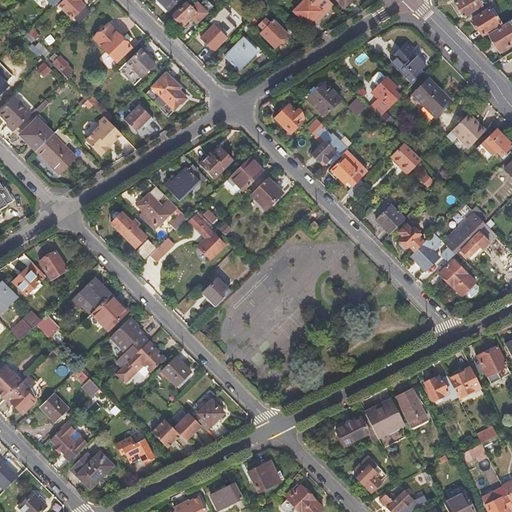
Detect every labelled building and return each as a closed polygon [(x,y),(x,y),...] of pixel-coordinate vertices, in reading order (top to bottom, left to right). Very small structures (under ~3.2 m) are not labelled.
[(75,17),(80,24),(90,14),(79,2),(80,0),(64,0),(59,5),(73,19),(75,17)] [(158,0),(169,11),(179,0),(158,0)] [(335,6),(328,0),(305,0),(294,12),(308,26),(314,20),(317,24),(335,6)] [(458,0),(456,2),(465,18),(483,6),(478,0),(458,0)] [(186,23),(192,17),(196,13),(192,9),(187,3),(174,16),(181,22),(183,20),(186,23)] [(212,20),(229,35),(244,19),(227,4),(212,20)] [(196,13),(192,17),(197,22),(206,14),(197,5),(192,9),(196,13)] [(473,19),(484,36),(489,33),(501,26),(490,8),(473,19)] [(247,25),(251,29),(258,21),(254,18),(250,22),(247,25)] [(275,20),(262,33),(275,47),(289,34),(275,20)] [(501,26),(489,33),(501,52),(511,44),(511,29),(507,22),(501,26)] [(131,48),(109,25),(94,38),(97,41),(93,44),(97,48),(101,45),(118,62),(131,48)] [(211,53),(215,49),(227,38),(214,25),(201,37),(205,41),(202,44),(211,53)] [(245,37),(226,56),(238,70),(258,50),(245,37)] [(215,49),(218,53),(230,41),(227,38),(215,49)] [(418,80),(426,72),(422,68),(426,64),(418,56),(417,58),(411,52),(414,49),(407,42),(394,55),(401,62),(396,67),(407,78),(412,73),(418,80)] [(36,47),(46,58),(51,53),(40,43),(36,47)] [(144,49),(128,64),(120,72),(126,78),(127,76),(135,84),(156,64),(149,57),(151,56),(144,49)] [(56,52),(48,59),(67,78),(75,71),(56,52)] [(46,61),(38,71),(43,76),(50,69),(46,65),(48,63),(46,61)] [(407,78),(413,85),(418,80),(412,73),(407,78)] [(146,95),(168,117),(186,99),(178,90),(180,88),(166,75),(146,95)] [(0,77),(0,93),(8,86),(0,77)] [(379,98),(369,107),(380,118),(389,109),(388,108),(399,97),(393,90),(397,87),(388,78),(373,93),(379,98)] [(429,111),(446,95),(429,78),(413,95),(429,111)] [(326,83),(318,91),(309,101),(325,116),(342,100),(326,83)] [(309,101),(318,91),(315,88),(305,97),(309,101)] [(453,102),(446,95),(429,111),(436,118),(453,102)] [(88,100),(85,97),(79,103),(82,106),(84,104),(88,100)] [(8,125),(14,132),(32,114),(15,98),(0,112),(0,113),(9,124),(8,125)] [(124,108),(131,115),(140,106),(141,105),(135,98),(124,108)] [(358,98),(349,106),(358,116),(366,108),(358,98)] [(94,105),(88,100),(84,104),(89,110),(94,105)] [(104,116),(105,117),(110,122),(113,118),(98,102),(94,105),(97,109),(104,116)] [(43,103),(35,111),(39,114),(46,107),(43,103)] [(290,105),(276,119),(292,134),(305,120),(290,105)] [(131,115),(126,120),(137,131),(144,124),(147,127),(154,121),(140,106),(131,115)] [(99,120),(104,116),(97,109),(93,113),(99,120)] [(388,113),(382,120),(388,126),(395,120),(388,113)] [(480,125),(469,114),(468,116),(479,126),(480,125)] [(479,126),(468,116),(447,136),(453,142),(458,137),(468,148),(486,131),(480,125),(479,126)] [(113,143),(122,135),(110,122),(105,117),(100,122),(99,128),(85,140),(101,156),(109,148),(107,146),(112,141),(113,143)] [(21,135),(37,151),(54,134),(38,118),(21,135)] [(310,128),(317,136),(324,129),(317,121),(310,128)] [(65,146),(71,141),(60,128),(54,134),(37,151),(60,174),(76,157),(65,146)] [(324,129),(317,136),(321,140),(328,132),(324,129)] [(511,147),(511,144),(497,129),(481,144),(492,156),(497,152),(503,157),(511,147)] [(328,162),(332,166),(342,156),(327,141),(314,154),(325,166),(328,162)] [(393,157),(409,174),(420,163),(403,146),(393,157)] [(212,153),(201,164),(214,178),(233,159),(222,148),(214,155),(212,153)] [(348,150),(342,156),(344,158),(345,157),(365,176),(370,172),(348,150)] [(354,187),(361,181),(365,176),(345,157),(344,158),(332,169),(347,184),(349,182),(354,187)] [(264,172),(250,158),(231,177),(245,192),(264,172)] [(207,179),(193,165),(189,169),(188,168),(173,182),(171,180),(166,185),(181,201),(200,181),(202,183),(207,179)] [(427,174),(421,180),(428,188),(434,182),(427,174)] [(283,193),(269,178),(252,195),(266,210),(283,193)] [(354,187),(349,192),(353,196),(365,185),(361,181),(354,187)] [(0,215),(1,215),(0,213),(0,210),(13,201),(6,189),(3,190),(0,185),(0,215)] [(166,196),(157,187),(139,205),(152,219),(148,222),(156,230),(178,208),(170,200),(163,207),(158,202),(166,196)] [(377,221),(390,234),(405,220),(391,206),(377,221)] [(208,209),(204,213),(213,223),(217,218),(208,209)] [(116,221),(122,215),(119,212),(116,213),(113,215),(113,218),(116,221)] [(188,219),(183,213),(171,225),(177,230),(188,219)] [(207,239),(213,233),(210,230),(213,227),(198,213),(190,221),(207,239)] [(443,256),(448,262),(458,252),(485,225),(473,213),(467,220),(470,223),(446,246),(449,250),(443,256)] [(139,221),(137,219),(133,223),(123,214),(122,215),(116,221),(113,224),(125,236),(139,221)] [(443,243),(446,246),(470,223),(467,220),(443,243)] [(139,221),(125,236),(136,248),(143,242),(146,239),(147,238),(138,228),(142,224),(139,221)] [(315,221),(306,230),(313,237),(322,228),(315,221)] [(226,224),(220,230),(226,236),(232,230),(226,224)] [(410,246),(415,252),(427,241),(414,228),(412,230),(407,225),(399,233),(403,238),(401,241),(408,248),(410,246)] [(497,235),(487,225),(459,252),(467,261),(480,247),(483,250),(497,235)] [(207,239),(199,247),(211,260),(225,246),(213,233),(207,239)] [(415,252),(411,256),(426,271),(439,258),(431,249),(440,239),(434,233),(427,241),(415,252)] [(158,249),(152,255),(158,262),(175,244),(169,238),(162,245),(158,249)] [(139,250),(147,260),(152,255),(158,249),(149,240),(148,241),(145,244),(139,250)] [(480,247),(467,261),(469,263),(483,250),(480,247)] [(57,252),(41,261),(52,280),(68,270),(57,252)] [(461,299),(463,297),(474,286),(477,284),(454,261),(441,274),(455,289),(452,292),(458,298),(461,299)] [(47,277),(34,263),(15,283),(28,296),(47,277)] [(97,309),(112,295),(96,278),(73,301),(79,308),(88,299),(97,309)] [(204,293),(217,307),(232,292),(219,279),(204,293)] [(18,296),(4,282),(0,285),(0,311),(1,312),(18,296)] [(474,286),(463,297),(466,300),(472,300),(477,294),(477,289),(474,286)] [(128,312),(112,295),(97,309),(93,314),(108,330),(128,312)] [(43,320),(37,326),(50,338),(60,328),(48,315),(43,320)] [(122,369),(148,343),(149,342),(138,330),(134,326),(136,324),(131,318),(111,338),(126,354),(117,363),(122,369)] [(13,332),(22,341),(34,330),(24,321),(13,332)] [(122,369),(117,374),(126,382),(144,364),(152,372),(164,360),(148,343),(122,369)] [(496,346),(478,357),(481,363),(477,365),(482,374),(485,372),(488,376),(507,365),(496,346)] [(59,347),(54,352),(62,360),(67,355),(59,347)] [(176,357),(162,371),(177,386),(192,372),(176,357)] [(507,365),(488,376),(491,382),(511,372),(507,365)] [(0,389),(8,398),(24,382),(7,366),(0,372),(0,389)] [(483,388),(471,366),(449,378),(449,379),(459,398),(460,399),(483,388)] [(83,387),(93,398),(101,390),(80,369),(75,373),(86,384),(83,387)] [(8,398),(6,399),(12,405),(14,404),(25,414),(42,396),(42,390),(29,377),(24,382),(8,398)] [(459,398),(449,379),(444,382),(441,378),(436,381),(435,379),(425,384),(435,401),(450,394),(454,401),(459,398)] [(0,392),(6,399),(8,398),(0,389),(0,392)] [(414,390),(398,398),(413,427),(429,419),(414,390)] [(54,394),(41,407),(56,421),(69,408),(54,394)] [(203,427),(206,430),(211,426),(212,427),(225,413),(213,400),(199,414),(195,410),(191,414),(203,427)] [(405,425),(393,401),(385,404),(385,406),(367,415),(379,438),(405,425)] [(203,427),(191,414),(175,429),(167,420),(154,433),(169,448),(182,436),(188,442),(203,427)] [(379,438),(367,415),(338,431),(346,446),(370,434),(374,443),(380,440),(379,438)] [(70,462),(76,456),(89,444),(69,424),(52,441),(57,445),(55,447),(60,452),(62,450),(67,455),(65,456),(70,462)] [(482,444),(499,435),(493,426),(477,434),(482,444)] [(132,437),(117,444),(122,454),(126,453),(131,463),(142,457),(144,462),(154,457),(145,440),(136,445),(132,437)] [(482,444),(464,453),(468,461),(477,457),(479,461),(488,456),(482,444)] [(88,454),(73,470),(91,489),(107,473),(109,474),(115,468),(101,453),(94,459),(88,454)] [(443,463),(449,460),(447,455),(441,458),(443,463)] [(70,462),(67,465),(69,467),(78,458),(76,456),(70,462)] [(271,461),(250,471),(259,492),(281,481),(271,461)] [(368,461),(355,474),(373,493),(383,483),(381,481),(388,475),(375,461),(371,465),(368,461)] [(433,480),(429,471),(423,473),(428,483),(433,480)] [(511,479),(503,484),(504,487),(511,502),(511,479)] [(235,484),(212,495),(219,510),(242,498),(235,484)] [(301,511),(313,511),(321,505),(301,485),(296,491),(294,488),(287,495),(289,498),(288,499),(301,511)] [(511,502),(504,487),(483,497),(490,511),(509,511),(508,510),(511,508),(511,502)] [(380,500),(391,511),(414,511),(431,504),(427,494),(423,493),(413,498),(405,490),(397,497),(395,495),(391,499),(386,495),(380,500)] [(445,503),(449,511),(476,511),(466,492),(445,503)] [(42,511),(48,507),(34,493),(20,507),(24,511),(42,511)]
